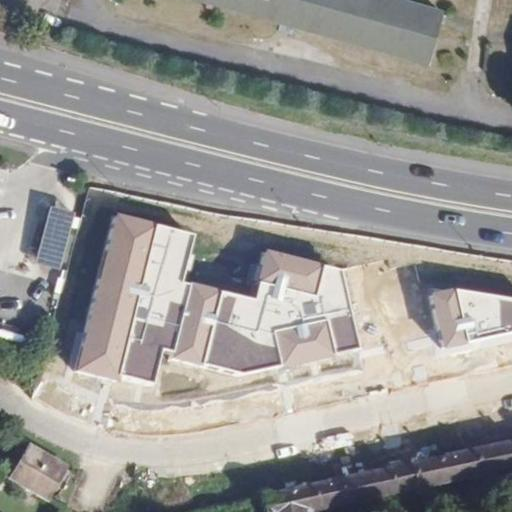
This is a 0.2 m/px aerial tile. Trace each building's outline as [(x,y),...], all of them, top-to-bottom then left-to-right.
[(203,0),(348,41),(425,62),(440,11),(399,0),(203,0)] [(36,251),(59,257),(70,215),(46,209),(36,251)] [(260,380),(174,362),(184,314),(60,288),(49,343),(103,354),(101,367),(127,372),(126,377),(214,395),(212,407),(264,418),(271,383),(260,381),(260,380)] [(511,444),(258,494),(261,511),(342,511),(511,478),(511,444)] [(48,500),(65,468),(24,445),(7,476),(48,500)]
